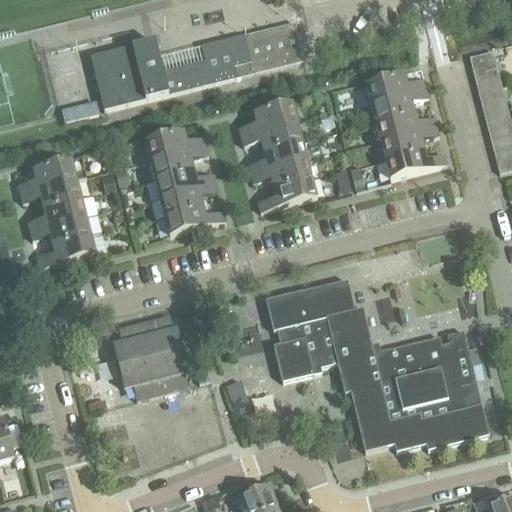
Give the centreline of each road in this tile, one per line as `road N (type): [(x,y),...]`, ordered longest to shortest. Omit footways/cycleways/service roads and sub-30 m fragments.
road 1 (residential): [(89,511),(44,351),(51,329),(70,315),(480,210)]
road 2 (residential): [(128,511),(297,456),(332,511)]
road 3 (residential): [(356,511),(511,469)]
road 4 (residential): [(480,210),(442,63)]
road 5 (residential): [(511,331),(480,210)]
